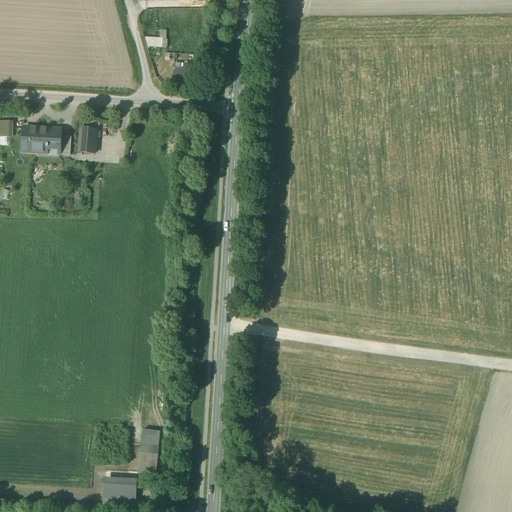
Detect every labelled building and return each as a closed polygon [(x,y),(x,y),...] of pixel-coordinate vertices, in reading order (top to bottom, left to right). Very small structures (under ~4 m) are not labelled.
[(148,38),(147,47),(170,48),(170,38),(148,38)] [(174,69),(175,79),(195,78),(194,68),(174,69)] [(0,145),(14,146),(14,121),(0,120),(0,145)] [(38,153),(39,130),(23,129),(22,153),(38,153)] [(97,131),(81,129),(79,153),(95,154),(97,131)] [(61,131),(39,130),(38,153),(48,154),(48,149),(60,150),(60,151),(59,155),(60,155),(61,137),(61,131)] [(72,138),(61,137),(60,155),(71,155),(72,138)] [(159,446),(141,445),(139,473),(156,475),(159,446)] [(106,478),(105,508),(139,509),(139,479),(106,478)]
